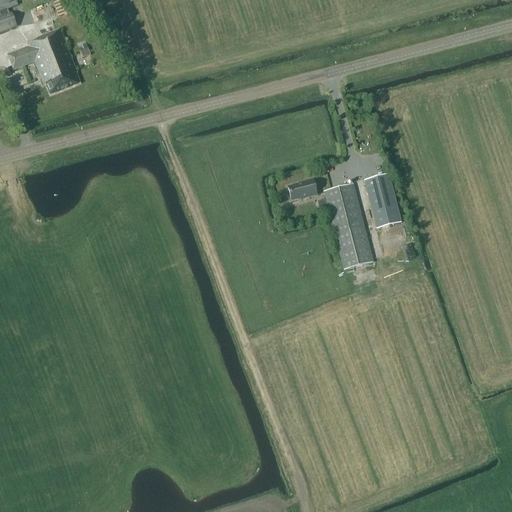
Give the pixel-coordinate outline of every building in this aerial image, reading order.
[(14,0),(0,0),(0,15),(1,17),(0,17),(0,31),(15,26),(11,14),(8,14),(7,10),(16,6),(14,0)] [(45,84),(49,96),(80,84),(59,30),(35,39),(36,40),(17,47),(19,52),(8,56),(13,70),(34,62),(43,85),(45,84)] [(401,224),(388,175),(364,181),(377,230),(401,224)] [(288,187),(291,201),(315,195),(312,180),(295,185),(288,187)] [(323,193),(327,207),(327,209),(329,214),(343,271),(373,263),(353,185),(323,193)]
